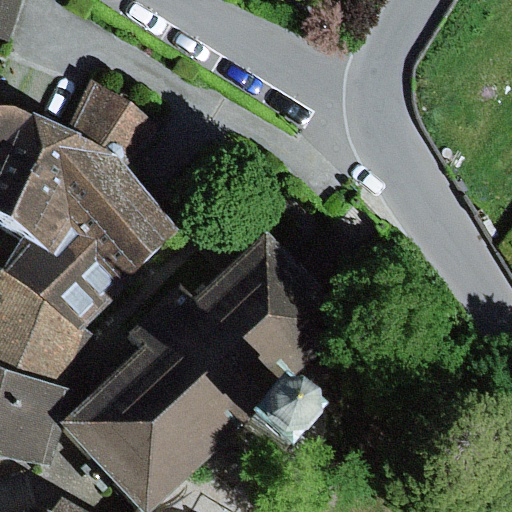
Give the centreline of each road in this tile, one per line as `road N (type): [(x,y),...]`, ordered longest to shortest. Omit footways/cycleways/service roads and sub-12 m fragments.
road 1 (residential): [(376,103),(511,350)]
road 2 (residential): [(376,103),(327,94),(159,0)]
